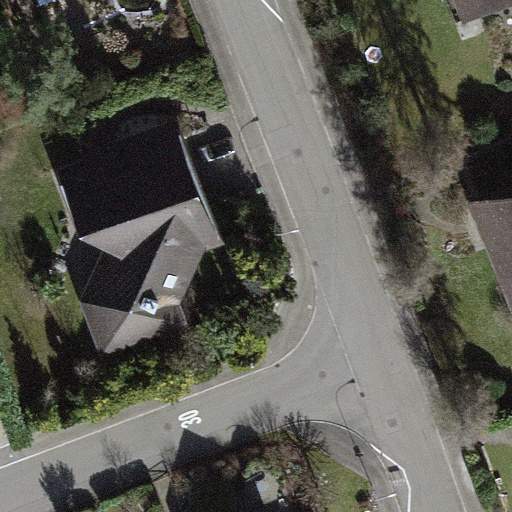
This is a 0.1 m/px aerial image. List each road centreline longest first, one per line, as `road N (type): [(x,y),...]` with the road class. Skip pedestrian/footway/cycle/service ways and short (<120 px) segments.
road 1 (residential): [(0,498),(380,350)]
road 2 (residential): [(234,0),(380,350)]
road 3 (residential): [(380,350),(433,511)]
